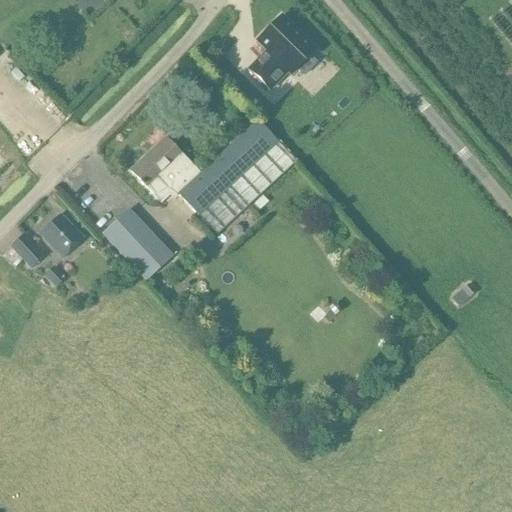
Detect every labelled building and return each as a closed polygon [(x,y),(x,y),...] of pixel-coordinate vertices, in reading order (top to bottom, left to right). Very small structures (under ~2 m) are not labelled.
[(310,46),(275,12),(251,37),(261,47),(243,65),(264,86),(282,67),(285,71),(291,65),(297,71),(310,58),(304,52),(310,46)] [(61,122),(71,111),(27,72),(17,83),(61,122)] [(178,196),(198,217),(216,237),(296,162),(257,121),(200,175),(166,139),(131,171),(155,198),(167,187),(176,197),(178,196)] [(102,236),(134,271),(145,283),(172,259),(129,212),(102,236)] [(39,235),(62,259),(83,239),(60,215),(39,235)] [(23,236),(10,250),(30,272),(44,258),(23,236)] [(45,277),(56,288),(64,279),(54,269),(45,277)] [(469,285),(461,291),(451,300),(458,308),(477,294),(469,285)]
